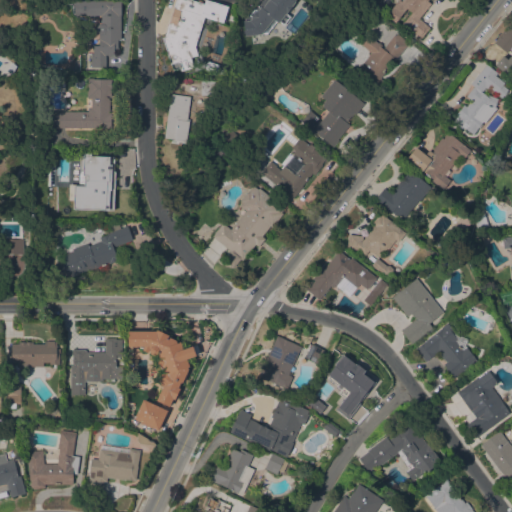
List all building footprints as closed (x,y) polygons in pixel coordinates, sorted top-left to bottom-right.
[(120,0),(120,40),(117,40),(117,49),(113,49),(113,55),(110,55),(110,56),(106,56),(106,55),(105,55),(105,67),(92,67),(92,62),(87,62),(87,53),(92,53),(92,45),(98,45),(98,24),(100,24),(100,15),(95,15),(95,18),(88,18),(88,16),(74,16),(74,4),(72,4),(72,1),(120,0)] [(163,37),(174,0),(191,0),(203,4),(203,0),(206,0),(227,7),(222,23),(203,17),(194,46),(197,56),(190,57),(193,68),(182,71),(179,61),(169,64),(161,37),(163,37)] [(293,0),(287,7),(290,9),(280,23),(277,21),(266,34),(244,17),(257,0),(261,0),(264,2),(265,0),(293,0)] [(418,18),(429,27),(420,39),(402,24),(411,12),(406,8),(395,22),(386,16),(398,0),(427,0),(427,1),(430,3),(418,18)] [(494,42),(503,30),(504,31),(511,21),(511,45),(506,52),(494,42)] [(378,80),(383,84),(375,93),(353,76),(361,67),(359,66),(371,52),(360,43),(367,35),(377,43),(378,42),(381,44),(380,46),(382,48),(393,34),(394,36),(396,33),(407,41),(405,44),(406,45),(378,80)] [(486,64),(497,72),(495,75),(504,82),(502,84),(507,89),(501,97),(488,87),(487,89),(485,87),(481,91),(498,98),(496,105),(495,105),(494,106),(496,107),(484,122),(482,121),(481,123),(482,124),(478,128),(477,127),(476,128),(477,129),(473,133),(465,127),(464,128),(462,126),(460,128),(452,121),(457,115),(456,113),(463,104),(466,106),(471,100),(466,95),(474,86),(470,83),(486,64)] [(217,68),(221,69),(223,69),(227,68),(228,77),(220,76),(215,76),(212,75),(217,68)] [(110,97),(108,97),(108,99),(109,99),(109,112),(110,112),(110,128),(49,127),(49,110),(87,111),(90,107),(91,98),(86,98),(87,77),(93,77),(93,78),(111,78),(110,97)] [(332,146),(300,121),(309,110),(316,115),(313,118),(315,120),(317,118),(320,121),(328,110),(321,104),(324,99),(320,96),(333,79),(363,103),(355,114),(353,112),(346,122),(349,124),(332,146)] [(170,93),(190,96),(186,119),(189,119),(185,142),(173,140),(173,139),(163,138),(170,93)] [(226,127),(242,138),(230,154),(215,142),(226,127)] [(442,189),(431,180),(433,178),(422,169),(421,170),(406,158),(415,147),(424,154),(428,149),(431,152),(434,150),(432,148),(441,137),(443,139),(448,132),(469,150),(462,158),(459,155),(443,175),(450,180),(442,189)] [(294,150),(291,147),(302,134),(328,155),(321,164),(322,164),(313,175),(311,173),(301,185),(302,186),(293,198),(260,172),(269,161),(280,169),(283,166),(294,175),(304,162),(292,152),(294,150)] [(115,179),(113,181),(114,182),(98,205),(97,204),(94,209),(89,206),(75,206),(75,198),(73,198),(73,182),(87,182),(95,170),(99,173),(100,167),(89,167),(89,155),(96,155),(96,153),(98,153),(98,152),(100,152),(100,149),(115,150),(115,179)] [(374,199),(383,187),(390,193),(409,168),(412,170),(411,172),(430,186),(419,200),(418,199),(402,220),(374,199)] [(222,222),(230,229),(245,210),(239,205),(242,202),(240,200),(247,192),(248,193),(255,184),(284,208),(281,212),(282,213),(271,227),(270,225),(261,236),(264,238),(258,246),(254,244),(235,268),(224,259),(230,251),(211,236),(222,222)] [(475,219),(484,211),(489,228),(477,227),(475,219)] [(348,234),(362,236),(362,240),(372,227),(370,226),(371,224),(371,223),(380,212),(405,232),(398,241),(395,239),(387,249),(386,248),(379,256),(376,253),(375,255),(368,249),(364,254),(359,250),(346,248),(348,234)] [(471,221),(456,239),(448,232),(462,214),(471,221)] [(132,239),(113,246),(118,260),(108,263),(108,262),(68,277),(60,255),(72,251),(72,248),(86,243),(85,241),(112,232),(109,225),(117,223),(119,228),(127,225),(132,239)] [(511,283),(510,264),(511,263),(511,247),(503,248),(501,237),(511,235),(511,283)] [(0,238),(23,239),(23,253),(4,253),(4,263),(0,263),(0,238)] [(343,276),(336,285),(335,284),(332,287),(330,285),(318,299),(306,289),(314,280),(311,278),(321,265),(324,267),(338,250),(349,259),(351,257),(376,277),(366,289),(359,283),(356,287),(343,276)] [(371,265),(376,258),(386,265),(389,265),(392,268),(392,271),(387,277),(371,265)] [(56,271),(48,273),(46,266),(54,263),(56,271)] [(442,311),(428,323),(432,327),(411,344),(400,330),(414,318),(410,313),(407,316),(393,298),(415,278),(442,311)] [(379,279),(389,286),(372,307),(363,299),(379,279)] [(454,377),(443,364),(445,361),(437,351),(425,361),(415,349),(441,327),(446,322),(454,332),(453,333),(467,338),(464,345),(465,346),(465,347),(476,360),(454,377)] [(127,346),(127,330),(155,330),(155,329),(168,335),(167,336),(175,340),(176,342),(180,341),(182,349),(192,345),(195,355),(186,358),(188,366),(187,367),(188,369),(181,382),(180,382),(177,387),(179,388),(174,399),(172,398),(168,406),(155,400),(162,386),(160,385),(158,380),(160,374),(163,372),(162,367),(159,366),(157,365),(156,363),(157,360),(158,358),(157,354),(153,355),(150,354),(148,349),(147,352),(141,349),(143,346),(127,346)] [(289,371),(292,372),(290,376),(292,376),(286,388),(258,375),(276,335),(300,346),(289,371)] [(84,394),(70,394),(70,365),(72,365),(72,354),(71,354),(71,349),(84,349),(84,350),(86,350),(86,351),(104,352),(104,339),(106,339),(106,337),(115,337),(115,338),(121,339),(121,357),(119,357),(119,359),(115,359),(115,366),(122,366),(122,378),(102,378),(102,380),(84,380),(84,393),(84,394)] [(16,366),(16,361),(11,361),(11,343),(40,343),(40,340),(54,340),(54,341),(56,341),(56,348),(59,348),(59,352),(59,364),(49,364),(49,362),(43,362),(43,366),(16,366)] [(311,343),(325,350),(317,364),(304,357),(311,343)] [(359,401),(361,403),(344,425),(334,416),(336,413),(335,412),(336,411),(334,410),(348,392),(351,395),(354,390),(350,387),(349,389),(348,388),(344,392),(333,382),(337,378),(332,374),(333,374),(328,369),(332,364),(328,361),(338,347),(339,348),(341,346),(345,350),(346,348),(349,350),(348,351),(350,353),(351,352),(354,354),(352,357),(361,365),(362,364),(367,368),(367,369),(376,377),(370,384),(372,385),(359,401)] [(475,438),(465,424),(475,417),(456,392),(475,378),(476,379),(487,370),(497,382),(491,387),(501,401),(501,402),(509,412),(475,438)] [(20,403),(16,403),(16,408),(8,408),(8,403),(5,403),(5,383),(20,383),(20,403)] [(166,410),(157,430),(151,427),(150,428),(139,422),(133,419),(142,399),(166,410)] [(292,441),(293,442),(286,456),(269,448),(268,450),(229,432),(240,409),(251,414),(249,418),(267,427),(272,417),(270,416),(278,400),(281,402),(282,399),(291,404),(291,402),(308,410),(307,413),(308,414),(303,425),(300,423),(292,441)] [(46,417),(53,408),(55,409),(55,408),(59,411),(58,412),(60,413),(55,420),(54,422),(51,420),(46,417)] [(15,426),(17,427),(16,429),(14,429),(13,430),(4,427),(5,422),(15,425),(15,426)] [(338,431),(334,436),(330,433),(329,434),(325,431),(326,430),(323,428),(327,423),(328,422),(339,430),(338,431)] [(376,467),(375,466),(368,471),(358,458),(367,451),(367,450),(385,436),(388,440),(408,425),(415,435),(418,433),(425,443),(426,442),(439,461),(423,473),(422,472),(412,480),(405,470),(408,468),(405,464),(408,462),(405,458),(406,457),(400,450),(401,449),(400,449),(396,452),(376,467)] [(59,448),(57,448),(60,429),(75,432),(72,455),(79,456),(76,474),(72,473),(72,484),(44,484),(44,487),(30,489),(26,451),(42,449),(43,463),(57,463),(59,448)] [(511,447),(511,479),(508,482),(500,472),(480,444),(499,430),(508,444),(509,443),(511,447)] [(137,432),(147,438),(147,440),(152,440),(155,444),(155,445),(138,443),(136,440),(137,432)] [(140,449),(135,480),(125,479),(125,480),(107,477),(106,482),(104,481),(103,487),(89,485),(90,478),(88,477),(91,458),(98,459),(99,448),(128,452),(128,448),(140,449)] [(241,494),(218,483),(218,484),(209,480),(217,464),(222,467),(231,448),(239,451),(240,449),(252,455),(247,466),(253,469),(241,494)] [(271,454),(271,452),(288,461),(287,462),(282,472),(278,469),(276,474),(264,468),(271,454)] [(0,453),(4,453),(6,460),(13,458),(17,475),(20,475),(25,493),(10,497),(6,483),(0,484),(0,453)] [(436,511),(424,495),(446,479),(464,502),(465,501),(473,511),(436,511)] [(373,511),(331,511),(343,495),(348,498),(358,483),(382,500),(373,511)] [(203,511),(201,511),(208,497),(216,501),(218,498),(231,504),(229,509),(228,508),(226,511),(203,511)]
